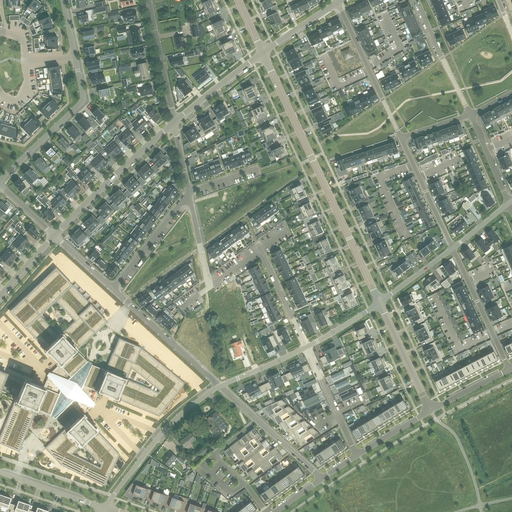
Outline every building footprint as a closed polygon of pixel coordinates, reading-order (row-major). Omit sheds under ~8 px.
[(3,0),(4,3),(8,3),(8,7),(14,6),(14,9),(13,0),(3,0)] [(13,0),(14,9),(20,8),(19,1),(22,1),(22,0),(13,0)] [(35,0),(32,0),(26,9),(31,12),(38,2),(35,0)] [(204,9),(204,10),(217,4),(214,0),(213,1),(212,0),(209,0),(208,1),(207,0),(202,0),(201,1),(205,9),(204,9)] [(304,0),(301,1),(305,10),(310,7),(306,0),(304,0)] [(363,3),(362,3),(367,12),(372,10),(368,0),(364,2),(363,3)] [(272,11),(278,8),(276,5),(274,6),(271,1),(262,5),(263,5),(265,10),(271,8),(272,11)] [(301,1),(296,4),(300,12),(305,10),(301,1)] [(442,1),(433,4),(435,10),(444,6),(442,1)] [(38,2),(31,12),(36,16),(43,5),(38,2)] [(399,6),(397,8),(399,13),(402,12),(411,8),(411,7),(410,6),(409,2),(399,6)] [(357,5),(362,15),(361,14),(366,11),(367,12),(362,3),(360,4),(357,5)] [(217,4),(204,10),(206,15),(207,15),(209,18),(214,15),(213,12),(217,10),(216,8),(218,7),(217,4)] [(300,12),(296,4),(291,6),(294,14),(300,12)] [(353,8),(357,17),(362,15),(357,5),(358,6),(355,8),(353,8),(353,9),(353,8)] [(444,6),(435,10),(437,15),(446,11),(449,10),(447,5),(444,6)] [(489,8),(489,7),(493,17),(498,15),(495,6),(489,8)] [(87,15),(79,16),(80,23),(93,21),(92,14),(93,14),(107,11),(106,7),(93,9),(86,11),(87,15)] [(489,7),(483,9),(488,22),(487,19),(492,17),(493,17),(489,7)] [(279,11),(278,8),(272,11),(273,14),(268,16),(268,17),(270,22),(281,17),(278,12),(279,11)] [(357,17),(353,8),(352,9),(351,9),(348,11),(352,19),(357,17)] [(402,12),(399,13),(401,18),(404,17),(413,13),(412,10),(411,9),(411,8),(402,12)] [(479,14),(483,24),(488,22),(483,9),(484,12),(479,14)] [(111,19),(116,18),(119,18),(118,11),(109,13),(111,19)] [(137,12),(136,12),(136,11),(124,14),(125,21),(129,21),(129,23),(134,22),(134,20),(137,19),(137,16),(137,15),(137,12)] [(439,20),(449,16),(446,11),(437,15),(440,20),(439,20)] [(404,17),(406,22),(415,19),(415,18),(415,17),(414,17),(413,13),(404,17)] [(43,19),(38,21),(41,26),(51,22),(49,16),(47,17),(46,14),(42,16),(43,19)] [(478,29),(479,29),(478,26),(483,24),(479,14),(479,15),(474,17),(478,29)] [(449,16),(439,20),(441,25),(451,21),(449,16)] [(283,23),(281,17),(270,22),(273,28),(283,23)] [(473,31),(478,29),(474,17),(474,18),(469,20),(473,31)] [(211,25),(213,31),(226,24),(225,21),(223,22),(222,20),(218,22),(216,19),(210,22),(212,24),(211,25)] [(333,21),(338,32),(343,29),(339,19),(333,21)] [(406,22),(409,28),(418,24),(416,21),(416,19),(415,19),(406,22)] [(473,31),(469,20),(463,22),(468,33),(473,31)] [(338,32),(333,21),(328,24),(333,34),(332,33),(337,31),(338,32)] [(51,22),(41,26),(43,32),(48,30),(49,33),(54,32),(52,28),(54,27),(51,22)] [(226,24),(213,31),(216,36),(217,36),(218,39),(224,36),(223,33),(227,31),(226,29),(228,28),(226,24)] [(323,28),(327,36),(333,34),(328,24),(329,26),(323,28)] [(409,34),(420,29),(419,27),(418,24),(409,28),(411,33),(409,34)] [(200,36),(198,25),(191,27),(193,37),(200,36)] [(359,35),(368,31),(365,26),(356,30),(358,33),(359,35)] [(323,28),(318,30),(323,42),(324,42),(322,39),(327,36),(323,28)] [(133,43),(142,41),(141,36),(141,34),(139,29),(130,31),(133,43)] [(420,29),(409,34),(411,39),(413,38),(422,35),(421,31),(420,30),(420,29)] [(457,32),(460,40),(466,38),(462,29),(457,32)] [(90,39),(95,38),(94,30),(88,31),(89,32),(83,33),(84,40),(90,39)] [(314,35),(318,44),(323,42),(318,30),(319,32),(314,35)] [(360,37),(362,40),(370,36),(368,31),(359,35),(359,36),(360,37)] [(455,42),(460,40),(457,32),(452,34),(455,43),(456,43),(455,42)] [(455,43),(452,34),(446,36),(450,45),(455,43)] [(312,46),(318,43),(318,44),(314,35),(308,37),(312,46)] [(183,36),(175,38),(177,48),(185,47),(189,46),(187,38),(184,39),(183,36)] [(363,42),(364,46),(374,41),(373,41),(370,36),(362,40),(362,41),(362,42),(363,42)] [(223,51),(236,45),(234,41),(232,42),(231,40),(227,42),(226,39),(220,42),(222,45),(221,46),(223,51)] [(366,51),(377,46),(374,41),(364,46),(366,49),(366,50),(366,51)] [(57,42),(44,43),(45,43),(46,43),(46,49),(52,49),(52,52),(56,52),(56,48),(58,48),(57,42)] [(236,45),(223,51),(226,57),(227,56),(228,59),(234,56),(232,53),(237,51),(236,49),(238,49),(236,45)] [(95,46),(85,48),(86,52),(85,52),(86,55),(87,55),(87,56),(89,55),(90,58),(95,57),(94,54),(96,54),(95,46)] [(379,51),(377,46),(366,51),(367,51),(366,51),(367,53),(369,56),(379,51)] [(144,48),(131,50),(133,58),(134,58),(138,57),(145,56),(144,48)] [(287,59),(299,53),(297,54),(294,48),(293,49),(293,48),(290,49),(291,50),(285,53),(287,56),(286,56),(287,58),(287,57),(288,58),(287,58),(287,59)] [(342,52),(345,59),(353,56),(349,48),(342,52)] [(422,52),(427,64),(429,63),(430,63),(433,62),(432,61),(433,61),(430,56),(431,55),(429,50),(422,53),(422,52)] [(426,64),(427,64),(422,52),(416,55),(418,60),(419,61),(421,66),(423,65),(424,66),(427,65),(426,64)] [(302,58),(299,53),(287,59),(289,62),(289,63),(290,63),(290,64),(302,58)] [(182,56),(170,58),(172,66),(178,65),(178,66),(183,65),(183,64),(184,64),(182,56)] [(302,58),(290,64),(293,70),(303,65),(301,59),(302,59),(302,58)] [(91,62),(87,63),(89,70),(91,70),(92,73),(98,71),(97,69),(100,68),(99,61),(95,62),(94,61),(91,62)] [(411,75),(414,74),(408,61),(403,64),(409,76),(411,75)] [(408,61),(414,74),(414,73),(419,71),(417,66),(416,65),(414,61),(409,63),(408,61)] [(138,69),(136,70),(138,76),(140,76),(141,80),(150,78),(149,73),(148,69),(147,63),(138,65),(138,69)] [(131,64),(119,66),(120,72),(126,71),(125,69),(131,68),(131,64)] [(408,76),(409,76),(403,64),(404,66),(398,68),(400,73),(401,74),(403,78),(408,76)] [(204,70),(195,78),(199,84),(209,76),(206,72),(209,70),(205,65),(202,68),(204,70)] [(116,75),(115,68),(106,70),(107,74),(92,77),(92,78),(91,78),(92,83),(93,83),(94,84),(101,82),(101,83),(107,82),(106,77),(116,75)] [(295,75),(298,81),(310,76),(307,69),(295,75)] [(391,76),(396,86),(401,83),(399,79),(398,78),(396,73),(391,76)] [(313,82),(310,76),(298,81),(301,87),(313,82)] [(391,89),(385,76),(379,79),(385,91),(385,90),(386,91),(389,90),(388,89),(390,88),(390,89),(391,89)] [(393,88),(396,86),(391,76),(386,78),(385,76),(391,89),(391,88),(393,88)] [(177,87),(176,87),(179,101),(185,96),(192,90),(192,89),(191,88),(193,86),(187,79),(185,80),(177,87)] [(241,90),(244,96),(257,90),(255,86),(253,87),(252,85),(248,87),(247,84),(241,87),(242,90),(241,90)] [(153,93),(151,86),(140,88),(141,96),(143,95),(144,96),(147,96),(147,95),(153,93)] [(99,90),(99,92),(100,92),(99,92),(100,97),(108,96),(109,99),(108,100),(115,98),(113,89),(113,87),(99,90)] [(62,88),(49,90),(52,89),(53,95),(57,94),(57,97),(62,97),(61,94),(63,93),(62,88)] [(304,93),(307,99),(318,93),(316,94),(313,88),(304,93)] [(257,90),(244,96),(245,96),(249,104),(254,101),(253,99),(258,97),(257,95),(259,94),(257,90)] [(374,90),(369,92),(373,102),(374,102),(373,101),(378,98),(375,92),(374,90)] [(373,103),(373,102),(369,92),(368,92),(369,93),(364,95),(363,94),(368,105),(371,103),(371,104),(373,103)] [(321,100),(318,93),(307,99),(309,105),(321,100)] [(363,94),(358,97),(363,108),(364,107),(365,107),(368,105),(363,94)] [(363,108),(358,97),(359,99),(354,101),(358,112),(359,112),(358,110),(361,108),(361,109),(362,108),(363,107),(363,108)] [(52,100),(48,104),(55,111),(59,107),(52,100)] [(355,113),(358,112),(354,101),(354,102),(349,105),(353,114),(354,114),(355,113)] [(219,106),(218,107),(225,118),(224,117),(229,113),(223,104),(222,104),(222,103),(218,106),(219,106)] [(505,103),(500,106),(506,116),(511,113),(505,103)] [(48,104),(44,107),(51,115),(55,111),(48,104)] [(251,111),(253,116),(267,110),(265,107),(263,107),(262,106),(258,107),(256,105),(251,107),(252,110),(251,111)] [(312,110),(315,117),(326,111),(324,105),(312,110)] [(353,114),(349,105),(349,106),(344,108),(344,109),(344,110),(345,112),(346,112),(348,117),(351,115),(352,115),(353,114)] [(500,106),(495,108),(501,119),(506,116),(500,106)] [(44,107),(40,111),(43,115),(40,117),(43,120),(46,118),(47,119),(51,115),(44,107)] [(215,119),(218,124),(221,123),(220,121),(225,118),(218,107),(216,108),(216,107),(213,109),(214,110),(213,111),(218,118),(215,119)] [(104,122),(102,119),(105,116),(98,108),(92,113),(97,119),(95,121),(100,126),(104,122)] [(152,108),(147,112),(155,122),(159,119),(158,118),(160,117),(158,115),(159,114),(156,111),(155,111),(152,108)] [(495,108),(490,111),(496,122),(501,119),(495,108)] [(267,110),(253,116),(256,122),(257,122),(259,124),(264,122),(263,119),(267,117),(266,115),(268,114),(267,110)] [(327,111),(326,111),(315,117),(318,123),(328,118),(325,112),(327,111)] [(490,111),(485,114),(491,124),(496,122),(490,111)] [(485,114),(480,116),(484,125),(483,125),(485,128),(491,124),(485,114)] [(32,115),(28,119),(37,128),(41,124),(40,123),(43,120),(40,117),(37,120),(32,115)] [(216,126),(218,124),(215,119),(213,121),(209,115),(209,116),(208,115),(205,117),(206,118),(204,119),(204,118),(204,119),(212,131),(217,128),(216,126)] [(136,120),(144,129),(149,125),(141,116),(136,120)] [(86,121),(83,118),(78,122),(86,131),(91,127),(92,127),(94,125),(88,118),(86,121)] [(201,131),(204,136),(212,131),(204,119),(203,119),(203,118),(199,120),(200,121),(199,122),(204,129),(201,131)] [(29,120),(25,123),(33,132),(37,128),(28,119),(29,120)] [(144,130),(144,129),(136,120),(132,124),(140,133),(141,133),(144,130)] [(3,122),(0,133),(0,134),(5,136),(9,124),(3,122)] [(26,124),(22,128),(29,136),(33,132),(25,123),(25,124),(26,124)] [(335,129),(332,123),(320,128),(323,134),(326,133),(327,135),(331,133),(330,131),(335,129)] [(9,124),(5,136),(10,138),(13,128),(8,126),(9,124)] [(456,125),(455,126),(459,137),(464,135),(461,124),(456,125)] [(263,137),(276,131),(274,127),(272,128),(271,126),(267,128),(266,125),(257,129),(258,132),(260,131),(263,137)] [(82,135),(73,126),(67,131),(72,136),(70,138),(73,141),(75,139),(76,141),(82,135)] [(202,138),(204,136),(201,131),(199,133),(195,127),(194,126),(191,128),(192,129),(190,130),(196,140),(201,137),(202,138)] [(454,139),(459,137),(455,126),(453,126),(450,127),(454,139)] [(445,129),(449,140),(454,139),(450,127),(445,129)] [(13,128),(10,138),(16,139),(16,137),(19,138),(20,134),(17,133),(18,129),(13,128)] [(127,128),(122,132),(130,141),(131,141),(132,142),(135,139),(134,138),(135,137),(127,128)] [(449,140),(445,129),(440,131),(443,142),(444,142),(443,140),(447,138),(448,140),(449,140)] [(104,139),(110,133),(107,130),(101,136),(104,139)] [(191,143),(196,140),(190,130),(189,131),(189,130),(185,132),(186,133),(185,133),(191,143)] [(278,134),(276,131),(263,137),(267,146),(274,142),(273,139),(277,137),(276,135),(278,134)] [(443,142),(440,131),(434,133),(438,144),(443,142)] [(117,135),(114,138),(119,143),(122,141),(126,146),(130,141),(122,132),(118,136),(117,135)] [(438,144),(434,133),(429,134),(432,143),(437,142),(438,144)] [(427,135),(424,136),(427,145),(432,143),(429,134),(427,135)] [(420,137),(419,138),(423,149),(428,147),(427,145),(424,136),(421,137),(420,137)] [(59,141),(57,142),(64,149),(63,150),(67,154),(73,148),(71,146),(70,145),(67,143),(68,142),(65,139),(65,140),(62,137),(61,138),(60,137),(58,140),(59,141)] [(115,139),(108,145),(117,154),(121,150),(117,145),(119,143),(114,138),(115,139)] [(423,149),(419,138),(413,140),(417,151),(423,149)] [(399,153),(395,142),(389,144),(393,155),(399,153)] [(393,155),(389,144),(384,145),(388,157),(388,155),(392,153),(393,155)] [(117,154),(108,145),(104,149),(112,158),(113,158),(117,155),(116,155),(117,154)] [(276,145),(268,149),(269,152),(271,151),(274,157),(279,155),(280,158),(287,155),(284,147),(282,148),(281,146),(277,148),(276,145)] [(388,157),(384,145),(379,147),(383,159),(388,157)] [(51,147),(46,152),(51,157),(53,155),(54,156),(51,159),(54,162),(57,164),(61,160),(59,157),(58,156),(57,155),(56,154),(55,155),(54,154),(55,153),(56,152),(51,147)] [(383,159),(379,147),(374,149),(378,160),(383,159)] [(471,148),(464,151),(467,157),(474,154),(471,148)] [(243,151),(247,162),(253,160),(249,149),(243,151)] [(369,151),(372,160),(377,158),(378,160),(374,149),(370,150),(369,151)] [(502,157),(499,158),(501,164),(511,159),(511,157),(510,154),(511,153),(510,150),(504,153),(505,155),(504,156),(502,157)] [(247,162),(243,151),(238,153),(242,164),(245,163),(246,164),(247,163),(247,162)] [(369,151),(363,152),(367,162),(372,160),(369,151)] [(156,156),(165,166),(169,162),(172,160),(167,155),(165,157),(160,152),(156,156)] [(367,162),(363,152),(358,154),(362,166),(362,165),(362,163),(367,162)] [(99,153),(94,158),(103,167),(104,166),(104,167),(107,164),(107,163),(107,162),(99,153)] [(233,155),(237,166),(242,164),(238,153),(233,155)] [(362,166),(358,154),(354,156),(353,156),(357,167),(362,166)] [(469,163),(466,164),(466,165),(477,160),(474,154),(467,157),(469,163)] [(237,166),(233,155),(233,156),(229,157),(228,156),(232,168),(237,166)] [(154,167),(158,172),(160,170),(159,168),(163,164),(164,166),(165,166),(156,156),(151,160),(155,164),(156,165),(154,167)] [(232,168),(228,156),(223,158),(224,163),(223,163),(225,168),(226,167),(227,169),(232,168)] [(348,158),(352,169),(357,167),(353,156),(351,157),(348,158)] [(36,162),(35,163),(43,171),(48,166),(41,158),(40,159),(39,158),(36,161),(36,162)] [(94,158),(88,164),(92,169),(94,167),(99,171),(103,167),(94,158)] [(219,158),(213,160),(213,162),(217,173),(223,171),(222,169),(223,168),(221,164),(219,158)] [(344,159),(343,159),(347,171),(352,169),(348,158),(345,159),(344,159)] [(339,167),(336,168),(339,176),(341,175),(342,176),(348,174),(347,171),(343,159),(337,161),(339,167)] [(511,159),(501,164),(503,169),(507,168),(509,167),(510,167),(511,169),(511,168),(511,159)] [(477,160),(466,165),(469,170),(478,166),(476,161),(477,160)] [(213,162),(208,164),(212,175),(217,173),(213,162)] [(81,171),(89,180),(94,175),(90,171),(92,169),(88,164),(85,167),(86,167),(82,171),(81,171)] [(142,168),(151,178),(155,174),(158,172),(154,167),(151,169),(147,164),(142,168)] [(203,165),(207,176),(212,175),(208,164),(209,166),(204,168),(203,165)] [(203,165),(198,167),(202,178),(207,176),(203,165)] [(478,166),(469,170),(471,175),(480,171),(478,166)] [(202,178),(198,167),(193,169),(193,171),(192,172),(194,181),(202,178)] [(142,178),(140,180),(144,184),(146,182),(145,181),(149,177),(150,178),(151,178),(142,168),(137,172),(142,178)] [(32,172),(30,170),(24,175),(34,185),(39,180),(35,175),(36,174),(33,171),(32,172)] [(89,180),(81,171),(76,175),(85,184),(86,183),(86,184),(90,181),(89,180)] [(480,171),(471,175),(473,180),(482,176),(480,171)] [(168,175),(163,180),(166,183),(171,178),(168,175)] [(482,176),(473,180),(475,186),(485,182),(485,181),(483,176),(482,176)] [(144,184),(140,180),(138,182),(133,177),(129,181),(128,181),(137,191),(142,186),(144,184)] [(413,177),(411,178),(402,182),(405,187),(415,183),(414,180),(413,177)] [(436,182),(429,185),(432,191),(444,185),(440,177),(434,179),(436,182)] [(19,179),(13,184),(22,193),(27,188),(28,189),(31,186),(27,181),(23,184),(19,179)] [(67,184),(76,193),(77,192),(77,193),(81,190),(80,189),(81,188),(72,180),(67,184)] [(129,190),(126,192),(131,197),(137,191),(128,181),(124,185),(129,190)] [(350,191),(352,196),(364,191),(360,181),(354,183),(356,188),(350,191)] [(485,182),(475,186),(478,191),(487,187),(485,182)] [(166,188),(165,189),(175,196),(178,191),(176,183),(172,184),(167,190),(166,188)] [(418,188),(415,183),(405,187),(407,193),(408,192),(418,188)] [(59,189),(65,195),(67,193),(72,197),(76,193),(67,184),(68,185),(64,189),(63,188),(61,191),(59,189)] [(292,196),(304,190),(301,184),(295,187),(293,184),(287,187),(292,196)] [(444,185),(432,191),(434,196),(441,193),(442,196),(448,193),(446,190),(445,191),(443,186),(444,185)] [(408,192),(411,197),(420,193),(418,188),(408,192)] [(65,195),(59,189),(56,191),(58,193),(54,197),(63,206),(67,202),(63,197),(65,195)] [(126,192),(124,195),(119,189),(115,194),(124,203),(123,202),(128,198),(128,199),(131,197),(126,192)] [(165,189),(162,193),(171,200),(175,196),(165,189)] [(306,196),(304,190),(292,196),(294,195),(296,200),(306,196)] [(364,191),(352,196),(355,202),(361,199),(363,202),(369,200),(367,196),(365,191),(364,191)] [(171,200),(162,193),(163,194),(160,198),(168,204),(171,200)] [(422,198),(420,193),(411,197),(410,198),(412,203),(422,198)] [(486,193),(481,197),(484,200),(485,202),(484,203),(487,207),(489,206),(489,207),(495,202),(492,199),(491,198),(486,193)] [(124,203),(115,194),(114,194),(115,194),(110,198),(115,203),(113,205),(117,210),(119,208),(120,208),(124,203)] [(444,199),(437,202),(440,208),(452,202),(448,194),(443,197),(444,199)] [(39,196),(36,198),(44,206),(46,207),(41,212),(45,215),(44,216),(47,219),(48,219),(50,221),(51,219),(52,220),(55,216),(47,209),(50,206),(47,203),(42,198),(39,196)] [(63,206),(54,197),(49,202),(58,211),(59,210),(60,211),(63,207),(62,207),(63,206)] [(165,209),(168,204),(160,198),(159,198),(160,199),(157,203),(165,209)] [(425,203),(422,198),(412,203),(415,208),(416,208),(425,203)] [(364,206),(358,209),(361,215),(373,209),(370,203),(369,200),(363,202),(364,206)] [(0,201),(0,208),(4,212),(8,208),(10,205),(7,202),(5,205),(4,204),(0,201)] [(101,206),(110,215),(109,214),(113,210),(115,212),(117,210),(113,205),(111,207),(110,206),(106,202),(101,206)] [(300,214),(312,208),(310,202),(304,205),(302,202),(298,203),(295,205),(294,206),(296,209),(299,208),(301,213),(300,214)] [(452,202),(440,208),(442,213),(449,210),(450,213),(456,211),(452,202)] [(152,205),(152,206),(161,213),(165,209),(157,203),(154,207),(152,205)] [(268,206),(274,215),(279,211),(272,203),(268,206)] [(427,208),(425,203),(416,208),(418,213),(427,208)] [(100,218),(104,223),(106,220),(110,215),(101,206),(101,207),(97,211),(102,216),(100,218)] [(158,217),(161,213),(152,206),(149,210),(158,217)] [(263,209),(270,218),(274,215),(268,206),(263,209)] [(315,214),(312,208),(300,214),(304,223),(312,219),(310,216),(315,214)] [(430,214),(427,208),(418,213),(420,218),(430,214)] [(263,209),(259,212),(265,221),(270,218),(263,209)] [(373,209),(361,215),(363,220),(373,215),(371,210),(373,209)] [(148,212),(145,217),(153,223),(155,221),(156,221),(156,220),(157,219),(148,212)] [(265,221),(259,212),(254,216),(261,225),(262,225),(260,223),(264,220),(265,221)] [(431,216),(430,214),(420,218),(423,223),(432,219),(431,216)] [(92,215),(88,220),(98,229),(104,223),(100,218),(98,220),(92,215)] [(261,225),(254,216),(250,219),(251,221),(250,222),(252,226),(254,225),(257,229),(261,225)] [(145,217),(141,221),(150,228),(153,223),(145,217)] [(462,218),(449,228),(453,233),(454,232),(455,234),(459,231),(463,228),(467,224),(462,218)] [(308,232),(309,232),(321,226),(318,220),(314,223),(312,219),(304,223),(306,227),(307,226),(310,231),(308,232)] [(433,221),(432,219),(423,223),(422,224),(424,229),(433,225),(435,224),(433,221)] [(98,229),(88,220),(84,224),(89,229),(87,231),(91,236),(93,233),(92,233),(97,229),(98,229)] [(141,221),(138,225),(146,232),(150,228),(141,221)] [(15,225),(21,230),(24,227),(18,222),(15,225)] [(367,227),(369,233),(380,227),(378,222),(367,227)] [(243,224),(238,228),(245,237),(247,239),(250,236),(249,233),(247,230),(248,229),(246,225),(244,226),(243,224)] [(29,225),(25,229),(34,238),(38,235),(37,234),(38,233),(36,231),(37,230),(33,227),(33,228),(29,225)] [(137,225),(134,229),(143,236),(146,232),(138,225),(137,225)] [(323,232),(321,226),(309,232),(313,241),(319,238),(317,235),(323,232)] [(380,227),(369,233),(372,238),(382,234),(379,228),(380,228),(380,227)] [(87,231),(85,233),(79,228),(75,233),(85,242),(84,241),(88,237),(89,238),(91,236),(87,231)] [(241,240),(245,237),(238,228),(234,231),(241,240)] [(143,236),(134,229),(130,234),(140,241),(143,236)] [(492,230),(486,234),(490,238),(487,240),(492,246),(492,245),(494,243),(499,239),(492,230)] [(241,240),(234,231),(229,234),(236,243),(240,240),(240,241),(241,240)] [(75,233),(71,237),(76,242),(74,245),(78,249),(85,242),(75,233)] [(15,238),(25,247),(25,246),(26,247),(29,243),(28,243),(29,242),(19,234),(15,238)] [(236,243),(229,234),(225,237),(231,246),(232,246),(231,245),(235,242),(236,243)] [(375,245),(378,251),(388,246),(390,245),(387,239),(390,238),(388,235),(380,239),(382,242),(375,245)] [(127,241),(135,247),(138,242),(131,237),(127,241)] [(225,237),(221,241),(227,249),(231,246),(225,237)] [(20,251),(25,247),(15,238),(9,245),(14,250),(16,247),(20,251)] [(320,242),(319,238),(313,241),(314,244),(317,243),(319,249),(317,250),(329,244),(327,239),(320,242)] [(482,238),(476,242),(484,253),(490,248),(492,246),(487,240),(485,242),(482,238)] [(429,241),(425,244),(431,252),(432,251),(434,249),(438,247),(433,240),(430,243),(429,241)] [(122,244),(131,251),(135,247),(127,241),(124,245),(122,244)] [(223,252),(227,249),(221,241),(216,244),(223,253),(223,252)] [(122,244),(119,248),(128,255),(131,251),(122,244)] [(216,244),(212,247),(219,256),(223,253),(216,244)] [(332,250),(329,244),(317,250),(320,256),(318,256),(320,260),(322,259),(327,256),(325,253),(332,250)] [(422,249),(419,251),(424,257),(427,254),(430,253),(431,252),(425,244),(421,247),(422,249)] [(511,244),(501,250),(504,255),(511,251),(511,244)] [(8,249),(4,253),(12,261),(16,256),(11,252),(14,250),(9,245),(7,248),(8,249)] [(388,246),(378,251),(380,256),(390,252),(388,246)] [(214,260),(219,256),(212,247),(210,249),(209,248),(208,249),(208,250),(207,250),(209,260),(213,258),(214,260)] [(119,248),(116,252),(125,260),(128,255),(119,248)] [(464,253),(462,254),(466,259),(467,257),(471,262),(480,255),(476,251),(473,253),(472,253),(471,251),(469,248),(463,252),(464,253)] [(94,261),(98,256),(101,253),(96,249),(93,252),(91,250),(87,255),(94,261)] [(272,255),(274,259),(284,254),(283,255),(281,249),(272,253),(273,255),(272,255)] [(125,260),(116,252),(115,253),(116,253),(113,257),(121,264),(125,260)] [(11,261),(12,261),(4,253),(0,257),(0,258),(8,265),(9,265),(12,262),(11,261)] [(275,259),(277,264),(287,259),(284,254),(274,259),(275,259)] [(98,256),(94,261),(96,263),(102,268),(102,269),(103,270),(104,270),(108,266),(100,258),(98,256)] [(327,256),(322,259),(323,262),(324,262),(327,267),(325,268),(326,268),(338,262),(335,257),(329,260),(327,256)] [(276,265),(279,269),(289,265),(287,259),(277,264),(277,265),(276,265)] [(402,261),(398,264),(403,272),(407,269),(410,267),(406,261),(403,263),(402,261)] [(186,266),(183,268),(190,278),(195,274),(193,272),(191,262),(187,265),(186,265),(186,266)] [(330,277),(335,275),(334,271),(340,268),(338,262),(326,268),(330,277)] [(449,263),(444,267),(446,270),(447,272),(451,277),(457,273),(453,268),(455,267),(452,262),(450,264),(449,263)] [(108,266),(104,270),(107,273),(112,277),(119,268),(114,264),(111,268),(108,266)] [(395,269),(392,271),(393,272),(392,273),(394,276),(395,275),(396,277),(400,274),(403,272),(398,264),(393,267),(395,269)] [(249,275),(261,270),(259,266),(258,266),(258,265),(247,270),(249,275)] [(282,274),(291,270),(289,265),(279,269),(281,274),(282,274)] [(190,278),(183,268),(179,271),(184,279),(186,281),(190,278)] [(11,312),(45,348),(46,348),(46,349),(45,350),(59,365),(71,377),(84,364),(87,361),(76,350),(105,322),(106,322),(105,321),(106,321),(103,318),(56,269),(55,269),(11,311),(11,312)] [(261,270),(249,275),(249,276),(251,275),(253,280),(252,280),(262,275),(260,271),(261,270)] [(294,275),(291,270),(282,274),(284,280),(293,276),(294,275)] [(179,271),(174,275),(180,282),(181,284),(182,285),(187,282),(186,281),(184,279),(179,271)] [(174,275),(170,278),(177,287),(181,284),(180,282),(174,275)] [(262,276),(262,275),(252,280),(254,285),(265,280),(263,275),(262,276)] [(334,286),(346,280),(344,275),(337,278),(335,275),(330,277),(334,286)] [(426,280),(423,283),(425,285),(424,285),(427,290),(438,282),(434,275),(430,278),(430,277),(426,280)] [(289,287),(298,282),(296,277),(295,278),(286,282),(289,287)] [(170,278),(166,281),(173,290),(177,287),(170,278)] [(268,284),(265,280),(254,285),(256,290),(267,285),(268,284)] [(349,286),(346,280),(334,286),(338,295),(344,293),(342,289),(349,286)] [(166,281),(161,284),(167,292),(168,294),(173,290),(166,281)] [(481,296),(492,291),(489,285),(491,284),(490,281),(484,284),(485,287),(478,290),(481,296)] [(298,282),(289,287),(289,288),(288,288),(290,292),(301,288),(298,282)] [(462,282),(451,287),(454,293),(465,288),(462,282)] [(161,284),(157,287),(164,297),(168,294),(167,292),(161,284)] [(267,285),(256,290),(257,290),(260,295),(261,294),(269,290),(267,285)] [(159,300),(164,297),(157,287),(155,289),(154,289),(153,289),(153,290),(152,291),(159,300)] [(301,288),(290,292),(292,297),(293,297),(294,297),(303,293),(301,288)] [(454,293),(453,293),(456,299),(467,294),(465,288),(454,293)] [(498,299),(496,296),(495,296),(492,291),(481,296),(484,302),(491,299),(492,302),(498,299)] [(147,293),(138,300),(142,306),(143,305),(146,309),(150,304),(148,302),(152,299),(147,293)] [(261,303),(272,298),(270,293),(260,297),(262,302),(261,303)] [(295,303),(306,298),(303,293),(294,297),(296,302),(295,303)] [(344,293),(333,298),(335,301),(337,300),(341,298),(343,304),(342,304),(343,304),(355,299),(352,293),(345,296),(344,293)] [(403,298),(400,299),(403,305),(407,303),(408,303),(409,303),(410,306),(416,303),(412,294),(407,296),(403,298)] [(467,294),(456,299),(459,305),(470,300),(467,294)] [(272,298),(261,303),(264,308),(275,302),(273,298),(272,298)] [(306,298),(295,303),(297,307),(298,306),(299,308),(307,304),(305,299),(306,298)] [(355,299),(343,304),(345,310),(357,304),(355,299)] [(498,300),(498,299),(492,302),(494,306),(487,309),(490,315),(501,310),(501,309),(500,310),(497,304),(500,303),(498,300)] [(470,300),(459,305),(461,311),(473,306),(470,300)] [(266,312),(266,313),(276,308),(276,307),(277,307),(275,302),(264,308),(265,307),(267,312),(266,312)] [(411,309),(406,311),(407,314),(408,317),(420,312),(416,303),(410,306),(411,309)] [(160,308),(158,311),(150,304),(146,309),(147,309),(147,310),(148,310),(148,311),(157,319),(163,312),(160,308)] [(473,306),(461,311),(464,316),(466,315),(475,311),(473,306)] [(279,312),(276,308),(266,313),(268,317),(280,312),(279,312)] [(325,309),(315,314),(321,327),(326,325),(325,324),(327,323),(324,316),(328,314),(325,309)] [(493,321),(500,318),(501,320),(506,317),(505,314),(504,315),(501,310),(490,315),(493,321)] [(164,311),(163,312),(157,319),(161,322),(169,314),(164,311)] [(475,311),(466,315),(469,321),(478,317),(475,311)] [(281,316),(280,312),(268,317),(270,322),(266,324),(267,327),(273,324),(272,322),(281,318),(281,316)] [(420,312),(408,317),(410,320),(411,323),(417,320),(418,323),(424,320),(420,312)] [(307,317),(301,320),(305,328),(304,329),(305,330),(306,330),(307,333),(313,330),(310,323),(314,321),(311,313),(306,316),(307,317)] [(173,318),(169,314),(161,322),(165,326),(173,318)] [(173,318),(165,326),(169,330),(177,322),(175,320),(176,319),(174,317),(173,318)] [(469,321),(466,322),(469,328),(470,328),(481,323),(478,317),(469,321)] [(357,337),(358,340),(365,337),(364,334),(368,332),(367,330),(369,329),(366,322),(359,326),(360,329),(355,331),(358,337),(357,337)] [(418,337),(429,331),(425,322),(419,325),(421,328),(415,331),(416,332),(415,332),(416,335),(417,335),(418,337)] [(239,323),(229,325),(230,330),(236,329),(237,333),(242,331),(242,328),(241,328),(239,323)] [(481,323),(470,328),(473,334),(484,329),(481,323)] [(280,328),(273,331),(277,339),(280,337),(280,339),(281,338),(284,345),(289,342),(288,342),(291,340),(287,333),(288,333),(287,329),(286,330),(285,329),(281,331),(280,328)] [(429,331),(418,337),(419,338),(418,339),(419,342),(420,341),(420,342),(426,340),(427,343),(433,340),(429,331)] [(239,335),(229,339),(231,344),(236,357),(239,356),(240,356),(243,355),(240,347),(243,346),(241,340),(239,335)] [(273,336),(262,341),(264,346),(263,346),(265,350),(266,350),(267,352),(274,349),(273,347),(272,346),(276,344),(273,336)] [(360,344),(363,350),(376,344),(374,340),(372,341),(371,339),(367,341),(366,338),(360,341),(361,344),(360,344)] [(90,368),(83,385),(98,392),(117,399),(118,398),(158,415),(159,415),(184,384),(184,383),(140,348),(140,347),(139,347),(120,339),(119,339),(119,340),(119,339),(119,340),(106,370),(91,364),(90,368)] [(252,351),(254,357),(260,355),(256,344),(251,346),(249,341),(245,343),(248,353),(252,351)] [(426,356),(438,351),(434,342),(428,345),(430,348),(424,350),(425,351),(424,352),(425,355),(426,354),(427,356),(426,356)] [(376,344),(363,350),(365,356),(367,355),(368,358),(374,355),(372,352),(377,350),(376,348),(378,347),(376,344)] [(335,347),(329,349),(335,362),(340,359),(339,357),(345,354),(342,348),(336,350),(335,347)] [(493,348),(487,351),(494,364),(497,362),(496,360),(498,359),(493,348)] [(325,355),(320,358),(323,365),(328,362),(329,363),(334,361),(335,362),(329,349),(324,352),(325,355)] [(442,360),(438,351),(426,356),(429,362),(435,359),(437,362),(442,360)] [(487,353),(482,355),(488,367),(492,365),(491,363),(493,362),(494,364),(487,351),(487,353)] [(482,355),(477,358),(483,370),(487,368),(486,366),(487,365),(488,367),(482,355)] [(373,367),(384,362),(383,358),(381,359),(380,357),(376,359),(374,356),(368,359),(370,362),(371,361),(373,367)] [(477,359),(472,362),(478,372),(481,371),(480,369),(482,368),(483,370),(477,358),(477,359)] [(384,362),(373,367),(376,373),(375,373),(376,376),(382,373),(381,370),(385,368),(384,367),(386,366),(384,362)] [(472,362),(467,365),(472,375),(476,373),(475,371),(477,371),(478,373),(478,372),(472,362)] [(295,365),(299,375),(310,370),(307,364),(302,366),(300,363),(299,364),(299,363),(296,364),(297,365),(295,365)] [(48,377),(43,387),(59,394),(52,412),(57,415),(71,402),(82,415),(91,406),(93,402),(94,402),(98,392),(83,385),(90,368),(84,364),(71,377),(59,365),(50,373),(51,373),(48,377)] [(291,371),(286,374),(289,381),(299,375),(295,365),(295,364),(289,367),(289,368),(291,371)] [(467,365),(462,367),(467,378),(471,376),(470,374),(471,373),(472,375),(467,365)] [(456,369),(462,381),(465,379),(464,377),(466,376),(467,378),(462,367),(456,370),(456,369)] [(456,369),(450,372),(456,384),(460,382),(459,380),(461,379),(462,381),(456,369)] [(333,381),(346,375),(343,370),(330,375),(333,381)] [(0,390),(1,387),(18,394),(0,438),(0,442),(18,450),(18,449),(18,450),(19,449),(18,449),(35,409),(50,415),(52,412),(59,394),(43,387),(24,380),(24,381),(23,381),(3,372),(0,371),(0,390)] [(445,373),(451,386),(455,384),(454,382),(455,382),(456,384),(450,372),(445,374),(445,373)] [(279,373),(273,376),(278,386),(287,381),(289,381),(286,374),(284,375),(280,376),(279,373)] [(445,373),(439,376),(446,389),(449,387),(448,385),(450,384),(451,386),(445,373)] [(380,386),(393,380),(391,376),(389,377),(388,375),(384,377),(383,374),(376,378),(380,386)] [(269,382),(264,384),(267,391),(278,386),(273,376),(268,378),(269,382)] [(439,376),(434,379),(440,392),(444,390),(443,388),(445,387),(446,389),(439,376)] [(337,390),(350,385),(347,379),(335,384),(337,390)] [(393,380),(380,386),(382,391),(380,392),(381,396),(393,390),(392,387),(393,386),(393,385),(395,384),(393,380)] [(252,385),(252,386),(257,398),(258,398),(257,396),(267,391),(264,384),(259,387),(257,383),(256,384),(255,383),(253,384),(253,385),(252,385)] [(248,392),(242,394),(245,401),(251,398),(252,400),(257,398),(252,386),(252,385),(251,384),(246,387),(246,388),(248,392)] [(300,392),(302,397),(321,389),(319,385),(300,392)] [(358,395),(356,390),(341,397),(343,402),(358,395)] [(306,406),(325,398),(322,393),(303,402),(306,406)] [(282,410),(289,406),(282,399),(263,408),(269,418),(276,414),(273,409),(280,405),(282,410)] [(396,400),(404,413),(403,411),(404,410),(406,412),(409,409),(403,399),(398,402),(397,400),(396,400)] [(401,415),(404,413),(396,400),(391,404),(399,416),(398,414),(399,413),(401,415)] [(326,401),(308,411),(311,417),(329,407),(326,401)] [(65,429),(48,446),(46,447),(47,448),(46,448),(61,464),(103,484),(103,485),(104,484),(118,455),(118,454),(95,430),(96,429),(82,415),(71,402),(57,415),(54,418),(65,429)] [(387,408),(394,419),(393,417),(394,416),(395,418),(399,416),(391,404),(392,405),(387,408)] [(276,414),(269,418),(270,418),(272,416),(277,425),(284,421),(281,416),(288,412),(290,417),(297,413),(290,406),(289,406),(282,410),(276,414)] [(382,411),(389,422),(388,420),(389,419),(390,421),(394,419),(387,408),(387,409),(383,412),(382,411)] [(385,424),(389,422),(382,411),(377,414),(383,425),(384,425),(383,423),(384,422),(385,424)] [(216,412),(207,419),(213,426),(210,428),(214,434),(217,431),(218,433),(227,426),(216,412)] [(298,424),(305,420),(298,414),(297,413),(290,417),(284,421),(277,425),(280,424),(285,432),(292,428),(289,423),(295,419),(298,424)] [(377,415),(372,418),(378,428),(379,428),(377,426),(379,425),(380,427),(383,425),(377,414),(376,414),(377,415)] [(375,430),(378,428),(372,418),(367,421),(373,431),(372,429),(374,429),(375,430)] [(292,428),(285,432),(288,431),(293,439),(300,435),(297,431),(303,427),(306,431),(312,427),(306,421),(305,420),(298,424),(292,428)] [(361,422),(368,435),(368,434),(367,433),(369,432),(370,434),(373,431),(367,421),(362,424),(361,422)] [(355,425),(363,438),(362,436),(363,435),(365,437),(368,435),(361,422),(355,425)] [(363,438),(355,425),(356,426),(351,430),(357,439),(358,438),(359,440),(363,438)] [(301,447),(308,442),(305,438),(311,434),(314,438),(320,434),(312,427),(306,431),(300,435),(293,439),(296,438),(301,447)] [(258,445),(266,439),(264,441),(254,428),(244,436),(249,442),(253,438),(258,445)] [(191,433),(181,441),(185,447),(195,439),(191,433)] [(249,442),(244,436),(234,443),(240,451),(245,447),(249,453),(251,451),(254,449),(249,442)] [(334,441),(342,452),(345,449),(344,448),(346,446),(339,437),(334,441)] [(268,452),(275,447),(273,449),(266,439),(258,445),(254,449),(251,451),(259,460),(260,459),(263,457),(260,452),(265,448),(268,452)] [(329,444),(337,455),(340,453),(339,451),(340,450),(341,452),(342,452),(334,441),(335,442),(330,445),(329,444)] [(239,460),(244,456),(240,451),(234,443),(225,451),(229,457),(234,453),(239,460)] [(336,455),(337,455),(329,444),(324,447),(332,458),(335,456),(334,454),(335,453),(336,455)] [(263,457),(260,459),(268,468),(273,465),(269,460),(274,456),(278,461),(283,457),(275,447),(268,452),(269,453),(263,457)] [(319,451),(327,462),(330,459),(329,458),(330,457),(331,459),(332,458),(324,447),(319,451)] [(210,454),(209,453),(205,448),(198,453),(202,459),(210,454)] [(165,457),(162,460),(169,466),(176,457),(170,451),(167,455),(168,455),(166,457),(165,457)] [(254,464),(259,460),(251,451),(249,453),(244,456),(239,460),(240,460),(237,462),(244,472),(249,468),(245,463),(251,459),(254,464)] [(327,462),(319,451),(314,454),(318,459),(314,463),(319,467),(325,463),(324,461),(325,460),(326,462),(327,462)] [(268,468),(260,459),(259,460),(254,464),(249,468),(244,472),(246,470),(253,480),(258,476),(255,471),(260,467),(264,472),(268,468)] [(293,469),(301,479),(300,478),(301,477),(302,478),(306,476),(299,466),(294,470),(293,469)] [(297,482),(301,479),(293,469),(288,472),(296,483),(295,481),(296,480),(297,482)] [(293,485),(296,483),(288,472),(283,476),(291,487),(291,486),(290,485),(291,484),(293,485)] [(288,489),(291,487),(283,476),(284,477),(279,480),(286,490),(285,488),(286,487),(288,489)] [(279,480),(274,484),(281,494),(282,493),(280,492),(282,491),(283,492),(286,490),(279,480)] [(139,496),(142,486),(132,483),(126,492),(139,496)] [(278,496),(281,494),(274,484),(269,487),(276,497),(277,497),(275,495),(277,494),(278,496)] [(148,499),(151,490),(142,486),(139,496),(148,499)] [(273,499),(276,497),(269,487),(265,491),(272,501),(272,500),(271,499),(272,498),(273,499)] [(157,502),(160,493),(151,490),(148,499),(157,502)] [(272,501),(265,491),(259,494),(265,502),(267,501),(268,503),(272,501)] [(169,496),(160,493),(157,502),(166,505),(169,496)] [(7,508),(11,509),(13,504),(9,503),(11,498),(5,496),(1,508),(1,509),(1,507),(7,509),(7,508)] [(175,509),(179,496),(178,499),(169,496),(166,505),(175,509)] [(188,499),(179,496),(175,509),(184,511),(188,499)] [(189,499),(188,499),(184,511),(185,511),(193,511),(196,505),(187,502),(189,499)] [(13,504),(11,509),(10,511),(11,511),(20,511),(24,502),(18,500),(16,506),(13,504)] [(245,504),(251,511),(256,511),(257,511),(255,510),(257,509),(250,500),(245,504)] [(31,511),(28,510),(30,504),(24,502),(20,511),(31,511)] [(196,505),(193,511),(203,511),(205,508),(207,504),(203,503),(202,507),(196,505)]
